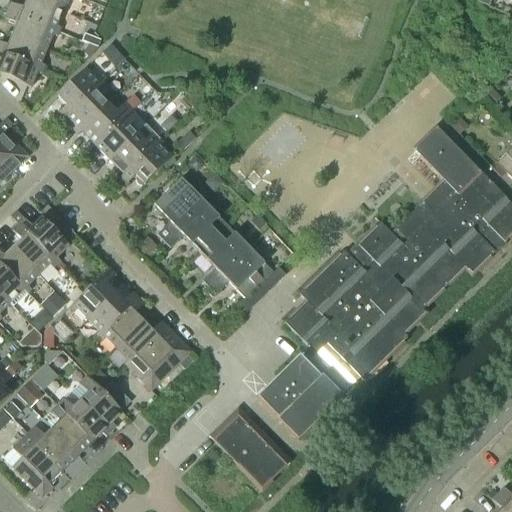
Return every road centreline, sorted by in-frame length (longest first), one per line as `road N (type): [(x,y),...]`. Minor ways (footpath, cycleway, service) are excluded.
road 1 (residential): [(169,511),(162,497),(169,459),(236,380),(56,168)]
road 2 (residential): [(417,511),(511,411)]
